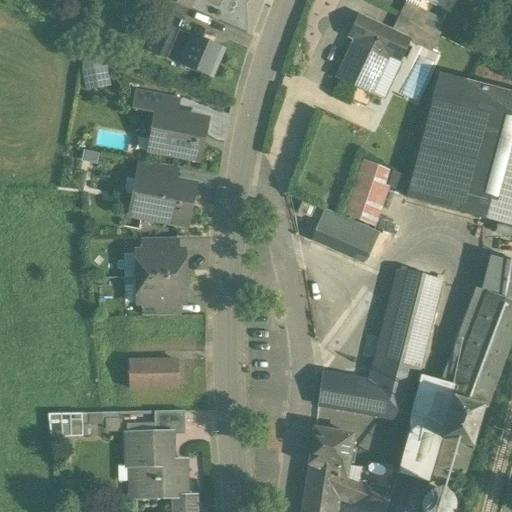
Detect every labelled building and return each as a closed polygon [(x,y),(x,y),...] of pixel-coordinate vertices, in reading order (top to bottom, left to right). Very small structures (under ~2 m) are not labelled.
[(187,10),(163,0),(153,0),(150,7),(182,21),(187,10)] [(163,0),(187,10),(191,0),(163,0)] [(443,21),(406,2),(400,15),(437,33),(443,21)] [(437,33),(400,15),(391,32),(409,41),(408,42),(431,53),(440,34),(437,33)] [(391,32),(359,17),(348,39),(354,41),(336,79),(355,88),(359,80),(374,87),(388,58),(399,63),(408,42),(409,41),(391,32)] [(224,50),(194,37),(185,56),(180,66),(211,79),(224,50)] [(185,56),(171,50),(167,59),(180,66),(185,56)] [(511,96),(439,76),(411,181),(407,195),(406,199),(511,226),(511,96)] [(177,101),(136,93),(133,111),(156,115),(156,113),(174,116),(177,101)] [(174,116),(156,113),(156,115),(149,151),(198,160),(205,122),(174,116)] [(177,169),(139,162),(136,179),(142,180),(142,178),(174,184),(177,169)] [(388,187),(393,173),(361,163),(343,216),(374,229),(388,187)] [(411,181),(393,173),(388,187),(407,195),(411,181)] [(174,184),(142,178),(142,180),(138,200),(143,201),(140,218),(186,226),(193,187),(174,184)] [(315,209),(301,203),(297,213),(310,219),(315,209)] [(391,241),(324,211),(310,242),(378,271),(391,241)] [(176,239),(142,240),(142,253),(177,252),(176,239)] [(142,253),(140,253),(136,253),(136,279),(184,278),(183,252),(142,253)] [(511,292),(511,271),(496,266),(486,293),(509,302),(511,292)] [(440,282),(402,271),(373,385),(366,415),(405,421),(416,376),(440,282)] [(184,278),(136,279),(137,304),(143,304),(178,304),(184,304),(184,278)] [(511,303),(509,302),(486,293),(451,387),(456,389),(488,401),(511,338),(511,303)] [(178,304),(143,304),(143,317),(178,317),(178,304)] [(177,362),(129,363),(129,390),(178,389),(177,362)] [(340,379),(322,375),(317,406),(335,409),(340,379)] [(451,387),(416,376),(405,421),(409,425),(397,470),(398,470),(396,475),(429,485),(433,469),(432,469),(453,400),(456,389),(451,387)] [(373,385),(340,379),(335,409),(366,415),(373,385)] [(488,401),(456,389),(453,400),(482,409),(488,401)] [(482,409),(453,400),(432,469),(433,469),(462,477),(482,409)] [(184,412),(154,413),(154,435),(171,434),(171,436),(184,436),(184,412)] [(50,438),(96,437),(95,415),(49,417),(50,438)] [(352,436),(314,430),(309,465),(345,480),(347,467),(352,436)] [(154,435),(126,435),(127,468),(135,468),(135,499),(173,499),(185,498),(186,498),(185,468),(172,468),(171,436),(171,434),(154,435)] [(345,480),(309,465),(302,511),(334,511),(337,498),(345,480)] [(397,470),(369,465),(368,471),(347,467),(345,480),(337,498),(371,511),(386,511),(396,475),(398,470),(397,470)] [(451,511),(453,507),(451,501),(448,496),(442,492),(436,491),(430,493),(425,496),(421,502),(420,508),(420,511),(451,511)] [(185,498),(173,499),(173,511),(195,511),(195,498),(186,498),(185,498)]
